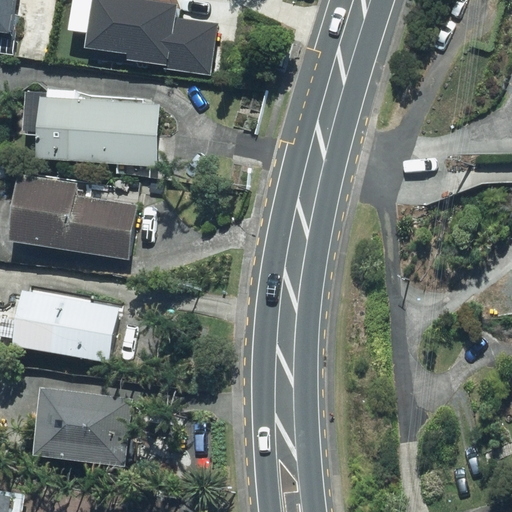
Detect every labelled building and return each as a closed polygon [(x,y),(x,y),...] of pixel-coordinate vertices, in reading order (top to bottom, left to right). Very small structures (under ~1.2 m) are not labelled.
[(145,55),(144,63),(178,67),(177,71),(218,77),(226,26),(187,20),(188,6),(140,0),(109,0),(103,50),(145,55)] [(172,106),(54,97),(49,159),(167,168),(172,106)] [(96,186),(41,176),(29,241),(141,262),(151,207),(94,197),(96,186)] [(37,302),(25,300),(21,315),(0,310),(0,341),(121,365),(132,309),(39,291),(37,302)] [(153,391),(67,381),(58,452),(144,462),(153,391)] [(0,511),(34,511),(37,493),(0,487),(0,511)]
